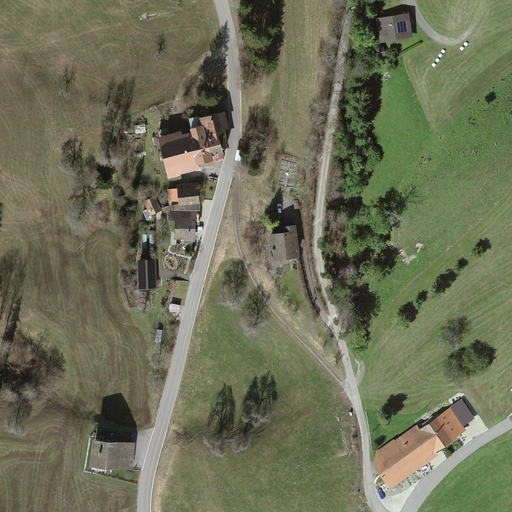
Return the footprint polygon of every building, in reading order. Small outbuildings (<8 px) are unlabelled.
[(410,13),(377,18),(381,43),(414,38),(410,13)] [(384,46),(375,49),(378,58),(387,55),(384,46)] [(180,130),(158,136),(169,178),(200,169),(198,163),(225,156),(223,149),(230,147),(226,129),(230,128),(225,111),(197,117),(199,125),(190,128),(191,132),(181,134),(180,130)] [(96,189),(100,181),(97,179),(92,187),(96,189)] [(171,205),(171,210),(201,211),(198,182),(176,184),(177,188),(178,203),(171,205)] [(178,203),(177,188),(167,189),(169,205),(171,205),(178,203)] [(155,196),(144,201),(151,216),(162,211),(155,196)] [(295,199),(283,199),(284,210),(295,209),(295,199)] [(201,226),(201,211),(171,210),(169,210),(169,221),(175,221),(174,239),(184,239),(184,242),(196,242),(197,226),(201,226)] [(271,257),(272,267),(282,266),(281,260),(302,257),(297,224),(272,227),(273,233),(270,233),(274,257),(271,257)] [(156,259),(137,260),(139,289),(157,288),(156,259)] [(181,305),(172,303),(170,311),(179,312),(181,305)] [(451,407),(464,426),(476,419),(462,399),(450,407),(451,407)] [(418,423),(377,452),(373,463),(391,488),(438,455),(436,453),(468,431),(464,426),(451,407),(421,428),(418,423)] [(113,441),(95,439),(92,465),(133,469),(136,442),(133,442),(134,435),(114,433),(113,441)]
